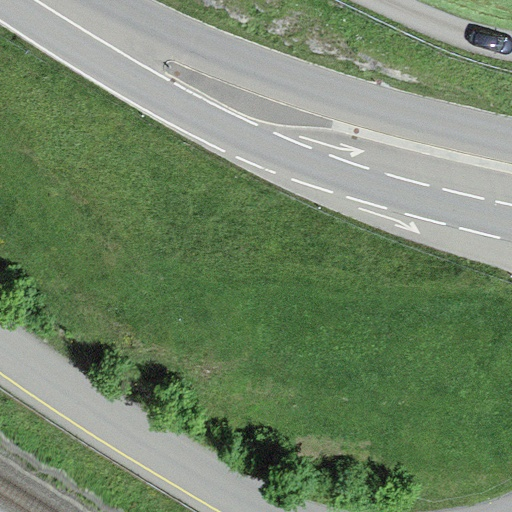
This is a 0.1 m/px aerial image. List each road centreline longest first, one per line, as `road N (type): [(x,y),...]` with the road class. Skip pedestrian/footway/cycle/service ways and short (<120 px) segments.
road 1 (primary): [(41,0),(155,72),(303,138),(511,191)]
road 2 (tertiary): [(0,346),(211,488),(261,511)]
road 3 (unclassified): [(511,48),(379,0)]
